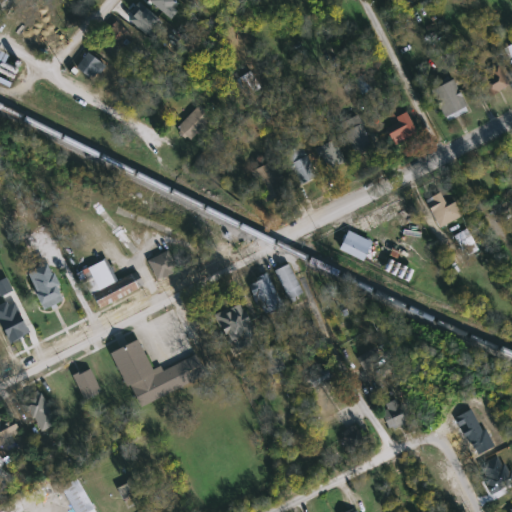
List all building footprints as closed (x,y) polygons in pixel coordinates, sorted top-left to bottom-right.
[(130,36),(117,49),(102,34),(115,22),(130,36)] [(0,70),(13,77),(16,71),(3,64),(7,56),(0,52),(0,70)] [(103,67),(90,81),(75,66),(88,52),(103,67)] [(509,85),(489,98),(477,79),(497,67),(509,85)] [(376,86),(361,94),(353,80),(368,71),(376,86)] [(235,81),(248,72),(260,87),(247,97),(235,81)] [(468,110),(447,122),(430,92),(451,80),(468,110)] [(176,128),(198,105),(212,118),(189,141),(176,128)] [(396,128),(390,115),(403,108),(416,134),(392,146),(386,133),(396,128)] [(341,123),(358,116),(373,149),(356,157),(341,123)] [(241,142),(235,126),(253,119),(259,135),(241,142)] [(345,163),(328,171),(316,148),(333,139),(345,163)] [(315,177),(298,185),(284,153),(301,146),(315,177)] [(263,203),(252,169),(275,161),(286,195),(263,203)] [(439,228),(424,201),(446,190),(460,217),(439,228)] [(511,219),(509,221),(500,201),(511,195),(511,219)] [(474,244),(462,251),(454,236),(466,230),(474,244)] [(362,262),(338,249),(347,231),(371,243),(362,262)] [(167,251),(177,270),(157,280),(147,262),(167,251)] [(103,261),(114,282),(135,271),(143,286),(98,310),(91,297),(87,299),(75,275),(103,261)] [(288,263),(303,294),(295,298),(296,301),(291,304),(274,270),(288,263)] [(45,266),(49,275),(52,274),(58,286),(54,288),(58,297),(39,307),(33,295),(35,294),(26,275),(45,266)] [(266,274),(282,307),(264,316),(259,306),(257,307),(249,291),(252,290),(249,285),(260,280),(259,277),(266,274)] [(0,304),(0,327),(8,344),(28,334),(13,302),(7,305),(5,302),(0,304)] [(237,303),(253,335),(245,339),(248,346),(240,350),(237,346),(232,349),(225,336),(222,337),(211,317),(237,303)] [(109,354),(125,389),(129,387),(139,408),(206,376),(196,356),(163,371),(160,367),(152,371),(137,341),(109,354)] [(357,359),(366,371),(375,365),(377,368),(387,361),(382,354),(379,357),(373,348),(357,359)] [(305,377),(313,390),(332,377),(324,364),(305,377)] [(90,369),(101,392),(83,401),(71,376),(80,372),(81,374),(90,369)] [(45,390),(60,419),(74,412),(59,383),(45,390)] [(41,394),(49,410),(46,412),(50,419),(39,425),(35,418),(31,420),(28,414),(25,415),(20,405),(41,394)] [(395,400),(399,407),(402,406),(406,415),(404,417),(406,422),(393,428),(391,425),(387,427),(380,413),(387,410),(385,405),(395,400)] [(0,427),(13,421),(19,435),(0,443),(0,427)] [(355,424),(364,438),(360,440),(362,443),(347,453),(340,441),(344,438),(341,434),(355,424)] [(94,510),(90,511),(73,511),(56,482),(73,473),(94,510)] [(116,487),(126,507),(151,494),(141,475),(116,487)]
